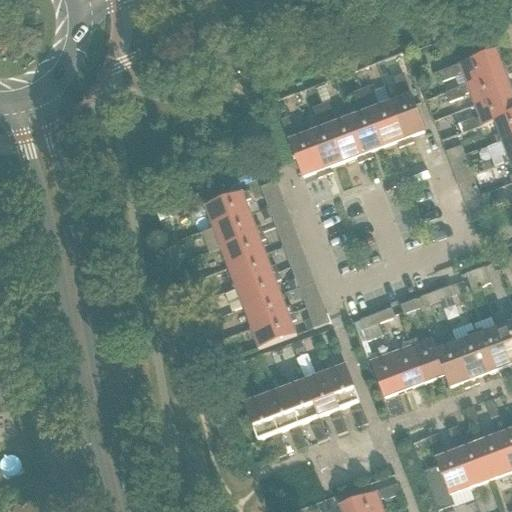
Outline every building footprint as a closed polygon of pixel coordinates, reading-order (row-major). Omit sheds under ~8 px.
[(465,87),(504,72),(496,52),(438,74),(441,84),(458,78),(457,75),(460,74),(465,87)] [(473,107),(511,92),(504,72),(465,87),(461,89),(461,88),(444,94),(449,105),(450,104),(454,115),(463,111),(459,101),(466,98),(465,95),(468,94),(473,107)] [(425,134),(418,115),(403,76),(393,80),(399,96),(401,96),(402,99),(390,104),(406,147),(413,144),(412,139),(425,134)] [(375,105),(377,104),(371,89),(362,92),(384,149),(397,144),(399,150),(406,147),(390,104),(376,109),(375,105)] [(371,154),(384,149),(362,92),(353,96),(359,111),(361,110),(363,114),(349,119),(366,162),(373,159),(371,154)] [(511,92),(473,107),(478,120),(475,121),(475,120),(449,129),(451,136),(460,132),(461,135),(511,115),(511,92)] [(336,121),(337,120),(331,103),(321,107),(343,164),(356,159),(358,165),(366,162),(349,119),(337,124),(336,121)] [(330,169),(343,164),(321,107),(312,110),(319,127),(321,126),(322,129),(309,134),(325,177),(333,174),(330,169)] [(496,145),(511,138),(511,115),(461,135),(461,136),(489,125),(496,145)] [(295,136),(297,135),(290,118),(281,122),(303,180),(316,175),(318,180),(325,177),(309,134),(296,139),(295,136)] [(504,165),(511,161),(511,138),(496,145),(504,165)] [(449,163),(465,157),(461,147),(445,153),(449,163)] [(489,162),(480,166),(483,172),(492,169),(489,162)] [(456,183),(472,177),(469,167),(452,173),(456,183)] [(464,203),(480,197),(476,187),(460,193),(464,203)] [(245,203),(251,200),(248,193),(205,209),(212,230),(250,216),(245,203)] [(280,194),(264,200),(268,209),(284,203),(280,194)] [(484,208),(489,206),(485,196),(480,197),(464,203),(472,223),(488,217),(484,208)] [(268,209),(261,212),(264,221),(287,212),(284,203),(268,209)] [(260,226),(255,229),(250,216),(212,230),(220,250),(263,234),(260,226)] [(260,243),(266,241),(263,234),(220,250),(228,270),(265,256),(260,243)] [(295,234),(279,240),(283,249),(299,243),(295,234)] [(299,243),(283,249),(283,250),(286,259),(302,253),(299,243)] [(275,267),(270,269),(265,256),(228,270),(235,290),(278,274),(275,267)] [(490,285),(488,278),(484,269),(475,272),(481,288),(490,285)] [(472,292),(481,288),(475,272),(466,276),(472,292)] [(275,283),(281,281),(278,274),(235,290),(243,310),(280,297),(275,283)] [(311,274),(295,280),(298,290),(314,284),(311,274)] [(295,280),(289,283),(292,292),(298,290),(295,280)] [(298,290),(292,292),(296,301),(298,300),(318,293),(314,284),(298,290)] [(440,302),(456,297),(452,287),(436,293),(440,302)] [(424,308),(440,302),(436,293),(420,299),(424,308)] [(291,307),(285,310),(280,297),(243,310),(251,331),(293,315),(291,307)] [(404,316),(420,310),(416,301),(400,307),(404,316)] [(379,326),(396,319),(392,310),(376,316),(379,326)] [(291,324),(296,322),(293,315),(251,331),(258,351),(296,337),(291,324)] [(310,321),(305,323),(308,332),(313,330),(329,324),(328,319),(327,319),(326,315),(310,321)] [(378,326),(379,326),(376,316),(360,322),(360,323),(353,325),(365,356),(371,353),(367,343),(382,338),(378,326)] [(511,318),(508,320),(510,325),(497,330),(511,371),(511,318)] [(511,371),(497,330),(483,335),(482,330),(474,332),(490,374),(503,370),(505,375),(511,372),(511,371)] [(477,379),(490,374),(474,332),(466,335),(468,341),(456,345),(472,388),(479,385),(477,379)] [(441,344),(435,347),(432,338),(431,339),(432,341),(435,347),(434,348),(445,378),(449,391),(463,386),(465,390),(472,388),(456,345),(443,350),(441,344)] [(432,341),(431,339),(417,344),(416,340),(409,343),(425,386),(445,378),(434,348),(435,347),(432,341)] [(405,394),(425,386),(409,343),(402,345),(404,350),(390,355),(405,394)] [(384,401),(405,394),(390,355),(377,359),(375,356),(368,358),(384,401)] [(358,429),(368,426),(345,367),(325,375),(347,433),(339,411),(352,406),(354,411),(352,412),(358,429)] [(338,437),(347,433),(325,375),(305,382),(327,441),(319,419),(332,414),(333,419),(331,420),(338,437)] [(317,445),(327,441),(305,382),(284,390),(306,449),(307,449),(299,427),(311,422),(313,427),(311,428),(317,445)] [(297,452),(306,449),(284,390),(264,398),(286,457),(287,456),(279,434),(291,430),(293,434),(291,435),(297,452)] [(277,460),(286,457),(264,398),(243,406),(258,444),(271,439),(273,442),(271,443),(277,460)] [(491,421),(500,417),(494,401),(484,405),(491,421)] [(470,429),(480,425),(474,409),(464,412),(470,429)] [(462,446),(464,445),(458,428),(449,432),(471,491),(491,483),(475,440),(474,441),(476,446),(464,451),(462,446)] [(511,432),(504,436),(502,430),(495,433),(511,476),(511,475),(511,432)] [(451,498),(471,491),(449,432),(448,432),(456,454),(444,458),(442,454),(444,453),(438,436),(428,440),(439,469),(424,475),(437,511),(445,511),(455,509),(451,498)] [(491,483),(511,476),(495,433),(494,433),(497,438),(484,443),(482,438),(475,440),(491,483)] [(385,502),(401,496),(398,486),(339,508),(340,511),(382,511),(379,502),(384,500),(385,502)]
